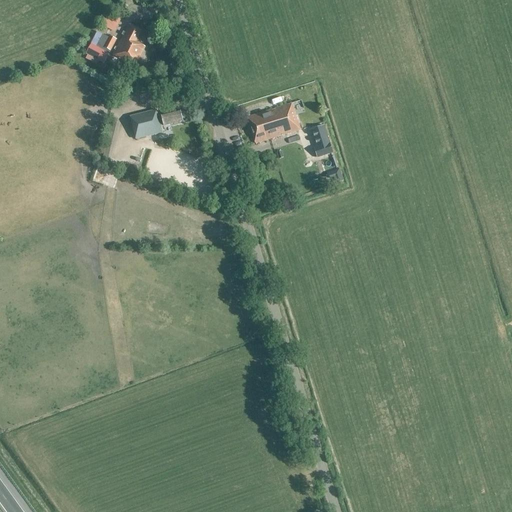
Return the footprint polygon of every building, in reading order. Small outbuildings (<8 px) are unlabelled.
[(109,36),(113,28),(105,24),(101,33),(109,36)] [(113,55),(135,67),(145,47),(135,42),(141,31),(129,24),(123,37),(121,39),(113,55)] [(103,48),(110,51),(116,40),(110,36),(103,48)] [(109,54),(97,47),(91,44),(85,55),(87,56),(98,61),(103,64),(109,54)] [(291,104),(247,118),(255,144),(300,130),(291,104)] [(183,122),(180,111),(163,115),(164,116),(161,116),(159,110),(133,116),(138,139),(165,132),(163,126),(166,125),(166,126),(183,122)] [(327,138),(329,124),(313,122),(311,136),(318,137),(319,132),(325,133),(324,138),(327,138)] [(333,154),(330,144),(314,150),(317,160),(333,154)] [(335,180),(345,176),(340,166),(331,170),(335,180)] [(313,469),(302,471),(304,477),(314,475),(313,469)]
